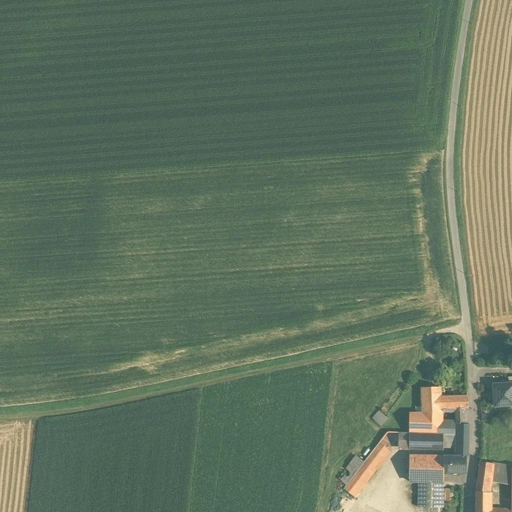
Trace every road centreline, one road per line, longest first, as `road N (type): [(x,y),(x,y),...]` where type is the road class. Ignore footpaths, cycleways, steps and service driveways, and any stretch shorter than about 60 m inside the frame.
road 1 (residential): [(468,511),(475,425),(449,183),(468,0)]
road 2 (track): [(467,327),(77,413),(0,419)]
